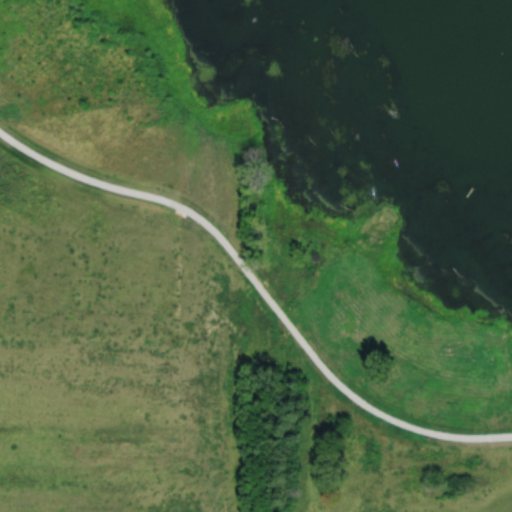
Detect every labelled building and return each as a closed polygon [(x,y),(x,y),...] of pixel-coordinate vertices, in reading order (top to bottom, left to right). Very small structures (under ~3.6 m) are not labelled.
[(322,80),(281,80),(281,217),(322,217),(322,80)] [(350,238),(366,253),(394,224),(379,209),(350,238)] [(330,347),(358,347),(358,301),(330,301),(330,347)] [(492,345),(435,345),(435,387),(492,387),(492,345)] [(355,502),(394,502),(394,478),(355,478),(355,502)]
